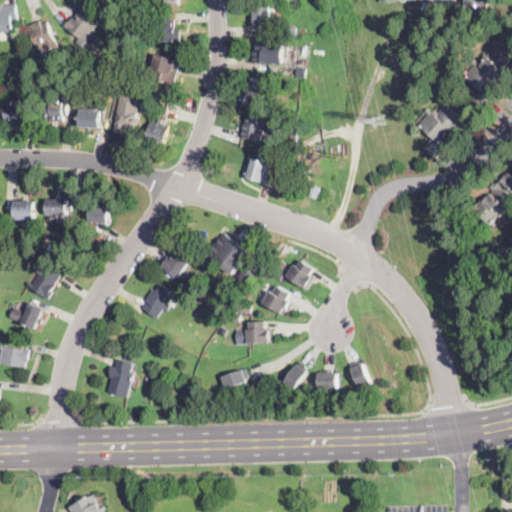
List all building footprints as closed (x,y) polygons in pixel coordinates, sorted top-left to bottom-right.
[(489,0),(489,9),(494,9),(493,13),(465,11),(465,0),(489,0)] [(1,33),(0,33),(0,6),(19,4),(21,19),(14,20),(16,31),(1,33)] [(255,7),(270,7),(271,7),(271,16),(280,16),(280,26),(255,26),(255,7)] [(87,10),(102,21),(87,42),(68,27),(75,17),(76,18),(84,8),(87,10)] [(171,19),(171,28),(182,29),(181,43),(157,41),(158,27),(160,27),(160,18),(171,19)] [(42,20),(43,24),(51,21),(60,45),(48,50),(46,46),(39,49),(29,25),(42,20)] [(289,36),(288,36),(288,27),(298,27),(298,36),(289,36)] [(511,37),(511,68),(495,87),(496,88),(490,95),(495,100),(484,111),(473,100),(482,90),(466,75),(476,65),(473,62),(475,59),(480,64),(497,46),(494,43),(496,40),(502,45),(511,36),(511,37)] [(285,48),(285,54),(285,63),(267,63),(267,64),(254,64),(254,58),(254,52),(256,52),(257,44),(285,44),(285,48)] [(176,78),(175,84),(151,77),(156,60),(158,53),(182,59),(176,78)] [(307,71),(306,78),(297,77),(298,67),(307,68),(307,71)] [(113,82),(113,84),(103,84),(104,74),(114,74),(113,82)] [(268,86),(266,100),(248,97),(249,90),(251,79),(269,81),(268,86)] [(140,102),(138,111),(138,116),(134,115),(131,132),(127,132),(127,134),(117,133),(119,114),(119,110),(120,110),(123,92),(141,94),(140,102)] [(13,98),(13,105),(32,103),(33,121),(33,122),(22,122),(22,126),(17,126),(17,122),(8,122),(7,105),(8,105),(7,99),(13,98)] [(70,110),(70,116),(66,116),(65,122),(53,121),(53,119),(45,119),(45,99),(50,99),(50,101),(71,102),(70,110)] [(459,111),(469,121),(471,123),(436,158),(436,157),(425,147),(434,138),(420,125),(431,114),(427,111),(430,108),(433,111),(435,109),(439,113),(450,102),(459,111)] [(106,118),(106,121),(102,121),(102,129),(81,127),(82,109),(107,111),(106,118)] [(268,112),(265,129),(263,139),(243,136),(246,123),(247,123),(248,115),(252,115),(253,110),(268,112)] [(163,124),(169,125),(172,126),(167,143),(160,141),(159,143),(156,142),(154,147),(146,145),(153,122),(160,124),(162,119),(165,119),(163,124)] [(298,130),(297,141),(286,140),(287,129),(298,130)] [(270,183),(246,175),(253,155),(269,160),(267,168),(269,169),(267,174),(273,175),(270,183)] [(511,206),(509,210),(511,212),(511,214),(510,216),(507,214),(503,219),(500,216),(493,225),(475,210),(484,200),(485,201),(490,195),(491,196),(496,190),(492,187),(497,182),(499,184),(507,174),(509,176),(511,173),(511,206)] [(60,215),(60,217),(53,217),(53,215),(48,215),(48,214),(48,200),(69,200),(70,215),(60,215)] [(17,201),(19,201),(37,201),(37,219),(25,219),(16,219),(17,201)] [(110,228),(88,227),(89,205),(111,206),(110,228)] [(232,237),(233,238),(240,244),(223,268),(208,256),(213,249),(212,248),(220,238),(220,237),(221,238),(226,233),(232,237)] [(181,277),(180,278),(162,265),(178,243),(196,256),(181,277)] [(316,267),(312,272),(316,275),(308,288),(289,274),(297,263),(299,264),(303,258),(316,267)] [(288,263),(283,269),(277,264),(282,259),(288,263)] [(64,271),(57,284),(59,285),(55,291),(56,292),(52,300),(28,286),(31,281),(35,283),(47,263),(48,262),(51,264),(64,271)] [(257,272),(248,284),(240,277),(249,266),(257,272)] [(170,290),(177,294),(157,320),(143,310),(149,303),(146,301),(155,289),(157,291),(163,284),(170,290)] [(293,292),(290,298),(292,299),(285,313),(265,302),(272,289),(276,291),(279,284),(293,292)] [(40,323),(38,329),(23,322),(27,314),(25,313),(28,308),(27,307),(29,301),(40,306),(39,310),(45,312),(40,323)] [(254,302),(253,311),(242,309),(243,301),(254,302)] [(242,312),(241,320),(233,319),(234,311),(242,312)] [(267,326),(273,325),(273,341),(240,342),(239,327),(251,327),(251,320),(267,319),(267,326)] [(31,353),(29,362),(27,362),(26,367),(1,363),(4,349),(0,349),(1,345),(31,350),(31,353)] [(134,365),(132,371),(137,373),(129,398),(109,392),(114,378),(111,377),(112,373),(111,372),(113,366),(116,367),(119,359),(135,364),(134,365)] [(309,370),(296,387),(286,379),(302,359),(309,364),(306,367),(309,370)] [(373,381),(361,386),(354,366),(365,361),(373,381)] [(249,380),(228,387),(224,374),(249,366),(252,374),(250,374),(251,377),(249,378),(249,380)] [(340,371),(339,387),(320,387),(321,371),(328,371),(328,368),(335,368),(335,371),(340,371)] [(100,504),(102,508),(107,506),(108,508),(107,509),(108,511),(73,511),(71,507),(96,495),(100,504)]
